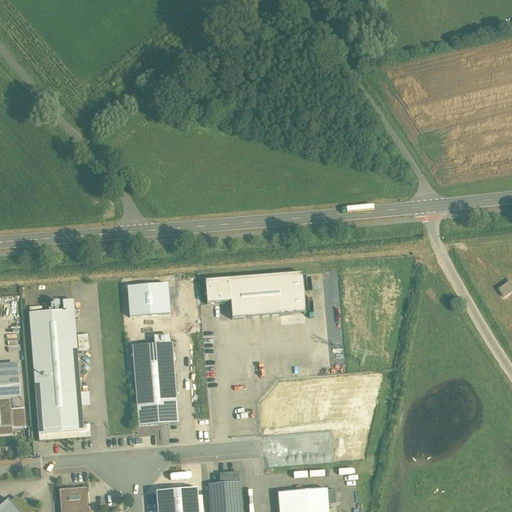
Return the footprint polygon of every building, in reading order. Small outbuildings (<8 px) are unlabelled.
[(230,304),(231,321),(305,315),(302,275),(228,281),(230,304)] [(230,304),(228,281),(205,283),(207,305),(230,304)] [(167,286),(127,289),(129,318),(170,315),(167,286)] [(63,312),(29,315),(39,436),(83,432),(83,426),(73,302),(63,303),(63,312)] [(172,345),(132,348),(138,428),(178,425),(172,345)] [(18,365),(0,366),(0,437),(13,436),(12,430),(26,429),(24,410),(11,411),(10,400),(20,400),(18,365)] [(83,432),(39,436),(39,443),(91,439),(90,426),(83,426),(83,432)] [(220,485),(239,484),(238,473),(219,475),(220,485)] [(196,490),(193,474),(180,476),(181,480),(188,479),(190,491),(196,490)] [(220,485),(208,486),(210,511),(240,511),(239,484),(220,485)] [(59,491),(60,511),(89,511),(90,509),(88,509),(86,489),(59,491)] [(328,511),(327,490),(277,494),(278,511),(328,511)] [(197,511),(196,491),(155,494),(156,511),(197,511)] [(19,501),(15,499),(10,503),(16,511),(32,511),(27,507),(23,504),(19,501)] [(8,501),(0,507),(0,511),(16,511),(10,503),(8,501)]
